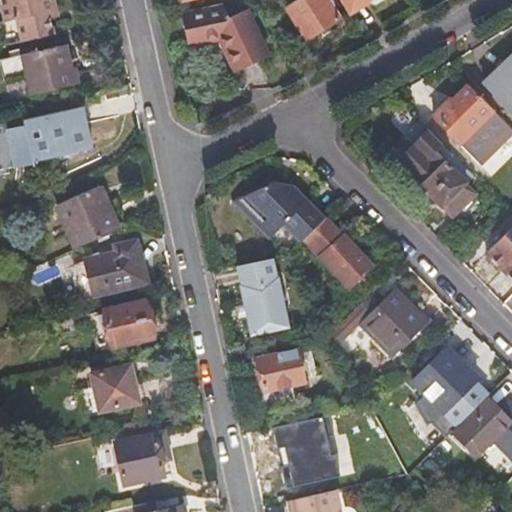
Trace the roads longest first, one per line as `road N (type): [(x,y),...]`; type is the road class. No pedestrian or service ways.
road 1 (unclassified): [(169,163),(245,511)]
road 2 (residential): [(292,116),(511,343)]
road 3 (residential): [(492,0),(292,116)]
road 4 (unclassified): [(135,0),(169,163)]
road 5 (residential): [(292,116),(169,163)]
